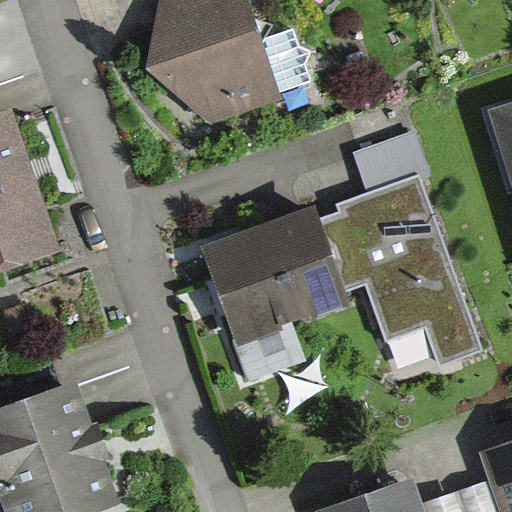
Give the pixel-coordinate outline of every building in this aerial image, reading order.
[(273,106),(236,0),(161,0),(149,77),(208,129),(273,106)] [(511,111),(489,118),(511,192),(511,111)] [(0,278),(53,260),(5,127),(0,129),(0,278)] [(415,189),(313,223),(340,301),(365,293),(384,350),(426,336),(440,376),(474,364),(415,189)] [(313,223),(204,260),(231,338),(340,301),(313,223)] [(71,395),(0,421),(0,499),(4,511),(111,511),(114,511),(71,395)] [(511,511),(511,430),(481,442),(507,511),(511,511)] [(416,511),(411,493),(350,511),(416,511)]
